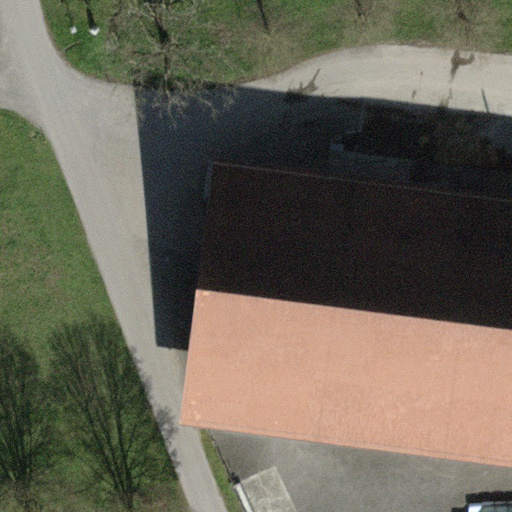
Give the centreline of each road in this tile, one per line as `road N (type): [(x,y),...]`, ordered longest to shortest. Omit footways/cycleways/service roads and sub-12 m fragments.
road 1 (unclassified): [(28,0),(69,151),(206,511)]
road 2 (track): [(69,151),(282,103),(511,107)]
